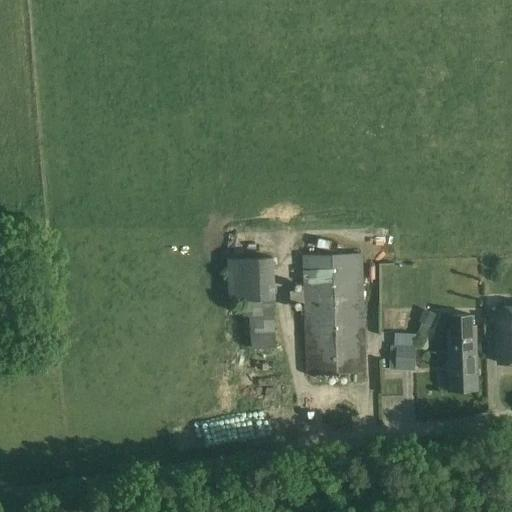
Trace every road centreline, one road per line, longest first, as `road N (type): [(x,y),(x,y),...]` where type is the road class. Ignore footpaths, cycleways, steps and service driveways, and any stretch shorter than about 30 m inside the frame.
road 1 (track): [(0,495),(265,455)]
road 2 (unclassified): [(265,455),(511,420)]
